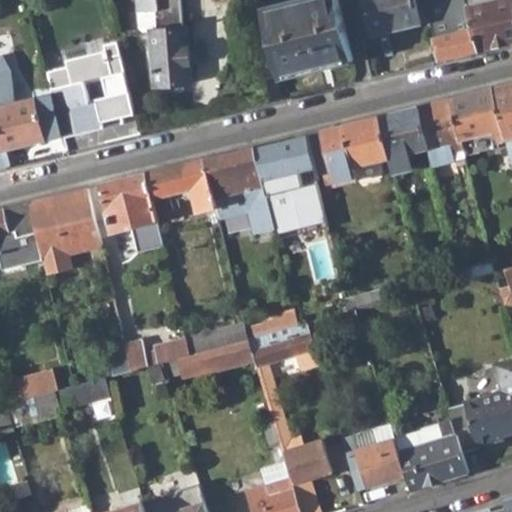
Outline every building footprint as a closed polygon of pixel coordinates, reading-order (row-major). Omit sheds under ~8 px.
[(137,0),(139,18),(154,17),(155,36),(152,36),(156,90),(192,87),(188,32),(183,33),(181,1),(185,0),(137,0)] [(307,0),(262,11),(281,83),(355,64),(339,0),(307,0)] [(365,0),(374,33),(421,22),(415,0),(365,0)] [(478,52),(468,9),(439,16),(436,3),(435,0),(426,0),(441,61),(478,52)] [(465,0),(449,0),(436,3),(439,16),(468,9),(467,6),(465,0)] [(468,9),(478,52),(511,43),(511,0),(465,0),(467,6),(468,9)] [(106,49),(64,59),(66,65),(46,70),(52,91),(64,137),(88,131),(88,130),(84,116),(93,114),(97,128),(124,122),(121,116),(135,113),(119,55),(108,57),(106,49)] [(0,127),(3,140),(6,151),(64,137),(52,91),(8,102),(0,73),(0,127)] [(498,141),(507,139),(496,93),(495,88),(452,99),(462,138),(483,134),(496,130),(498,141)] [(507,139),(511,160),(511,89),(496,93),(507,139)] [(428,149),(432,166),(455,161),(453,154),(465,152),(462,138),(452,99),(417,107),(428,149)] [(389,157),(393,175),(410,171),(407,155),(428,149),(417,107),(379,116),(389,157)] [(93,114),(84,116),(88,130),(97,128),(93,114)] [(336,181),(337,184),(357,178),(354,167),(389,157),(379,116),(307,134),(317,179),(321,177),(320,175),(327,173),(330,183),(336,181)] [(307,134),(257,146),(275,224),(278,238),(328,225),(317,179),(307,134)] [(486,146),(483,134),(462,138),(465,152),(486,146)] [(0,169),(10,167),(6,151),(3,140),(0,140),(0,169)] [(205,159),(214,196),(216,204),(218,212),(255,203),(261,227),(275,224),(257,146),(205,159)] [(205,159),(145,173),(151,195),(156,216),(186,209),(192,232),(221,224),(218,212),(216,204),(214,196),(205,159)] [(100,184),(112,230),(132,225),(139,252),(163,245),(156,216),(151,195),(145,173),(100,184)] [(37,233),(45,260),(48,274),(75,268),(71,253),(104,245),(89,187),(29,201),(37,233)] [(29,201),(0,208),(0,255),(1,256),(4,270),(45,260),(37,233),(29,201)] [(511,267),(507,269),(511,285),(500,289),(505,306),(511,303),(511,267)] [(345,301),(347,311),(355,309),(374,304),(370,291),(345,297),(345,301)] [(296,313),(298,324),(306,322),(347,311),(345,301),(296,313)] [(212,329),(217,346),(249,337),(245,320),(212,329)] [(321,511),(312,481),(332,475),(324,452),(322,441),(304,447),(302,438),(291,441),(267,360),(291,354),(297,371),(319,366),(306,322),(298,324),(249,337),(255,357),(271,411),(279,440),(285,459),(290,474),(293,485),(301,511),(321,511)] [(126,342),(132,369),(160,361),(176,357),(191,353),(186,335),(158,343),(159,348),(147,351),(144,336),(126,342)] [(220,365),(255,357),(249,337),(217,346),(191,353),(176,357),(181,373),(197,369),(199,372),(210,368),(212,373),(222,371),(220,365)] [(110,346),(117,373),(132,369),(126,342),(110,346)] [(452,418),(463,452),(477,447),(478,450),(480,449),(479,446),(505,438),(504,433),(511,430),(511,359),(494,365),(502,391),(450,409),(452,418)] [(11,380),(16,400),(37,394),(55,389),(61,388),(56,367),(11,380)] [(61,409),(112,395),(107,375),(61,388),(55,389),(61,407),(61,409)] [(42,412),(61,407),(55,389),(37,394),(42,412)] [(37,394),(16,400),(9,402),(16,426),(30,422),(29,416),(42,412),(37,394)] [(0,425),(2,432),(17,428),(16,426),(9,402),(0,404),(0,425)] [(279,440),(271,411),(259,415),(268,443),(279,440)] [(407,475),(411,489),(469,472),(463,452),(452,418),(394,435),(407,475)] [(352,470),(358,490),(407,475),(394,435),(391,424),(342,439),(345,446),(352,470)] [(345,446),(324,452),(332,475),(352,470),(345,446)] [(290,474),(285,459),(261,466),(266,481),(266,482),(290,474)] [(301,511),(293,485),(290,474),(266,482),(266,481),(247,488),(254,511),(301,511)] [(206,511),(199,485),(175,493),(174,498),(163,500),(161,497),(144,502),(147,511),(206,511)] [(147,511),(144,502),(110,511),(147,511)]
